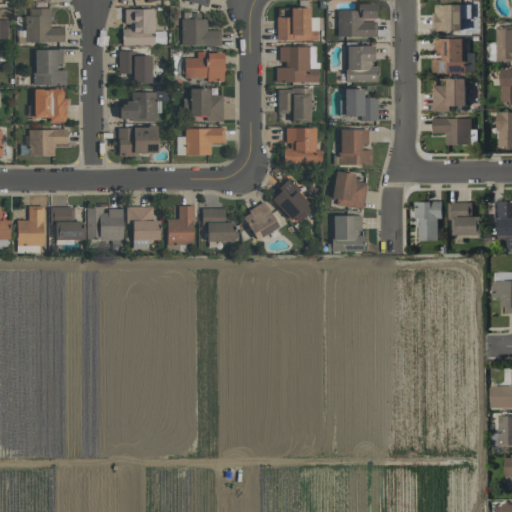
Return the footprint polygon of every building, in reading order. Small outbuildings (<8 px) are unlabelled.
[(374,37),(375,3),(356,3),(356,10),(336,10),(335,36),(374,37)] [(461,31),(461,18),(470,18),(470,4),(433,4),(433,30),(461,31)] [(275,40),(316,40),(315,18),(308,18),(308,7),(289,8),(289,17),(275,17),(275,40)] [(62,42),(62,27),(49,26),(50,8),(25,8),(25,30),(16,30),(16,41),(62,42)] [(220,30),(205,30),(205,19),(180,18),(180,44),(219,45),(220,30)] [(511,28),(496,28),(496,61),(511,61),(511,28)] [(465,38),(435,38),(435,57),(434,57),(434,72),(464,73),(465,38)] [(376,81),(375,65),(373,65),(372,45),(343,46),(344,81),(376,81)] [(316,46),(278,46),(278,65),(274,65),(273,82),(316,82),(316,46)] [(61,49),(32,49),(31,85),(64,85),(65,67),(61,67),(61,49)] [(132,50),(116,51),(117,73),(133,73),(133,83),(150,83),(150,55),(132,55),(132,50)] [(222,52),(195,52),(195,57),(183,57),(183,79),(222,79),(222,52)] [(511,67),(501,68),(501,104),(511,103),(511,67)] [(433,112),(450,111),(450,106),(466,106),(466,78),(447,78),(447,85),(433,85),(433,112)] [(290,122),(309,122),(308,87),(276,88),(276,112),(290,112),(290,122)] [(64,122),(63,88),(32,89),(32,117),(47,117),(47,122),(64,122)] [(221,121),(221,95),(207,95),(207,88),(188,88),(188,98),(182,98),(182,115),(204,115),(204,121),(221,121)] [(358,121),(376,120),(375,97),(362,97),(361,88),(342,89),(343,116),(358,115),(358,121)] [(154,91),(130,92),(130,102),(116,103),(116,119),(155,118),(154,91)] [(498,148),(511,147),(511,111),(498,111),(498,148)] [(471,118),(432,117),(432,132),(446,133),(446,144),(471,144),(471,118)] [(156,126),(116,127),(116,154),(156,154),(156,126)] [(314,128),(284,127),(283,144),(285,144),(284,163),(319,164),(320,151),(314,151),(314,128)] [(53,155),(52,144),(66,144),(66,128),(27,129),(27,156),(53,155)] [(209,154),(209,143),(223,142),(223,128),(183,128),(184,155),(209,154)] [(337,129),(337,164),(370,165),(370,150),(362,150),(362,144),(366,144),(366,129),(337,129)] [(335,205),(362,208),(364,182),(352,181),(353,173),(333,171),(331,197),(336,197),(335,205)] [(295,224),(313,207),(286,178),(268,195),(295,224)] [(511,200),(496,201),(497,236),(505,236),(505,247),(511,247),(511,200)] [(418,240),(438,240),(438,218),(442,218),(442,201),(415,202),(415,218),(418,218),(418,240)] [(255,240),(277,226),(262,202),(240,215),(255,240)] [(449,202),(449,234),(481,234),(481,216),(472,216),(472,202),(449,202)] [(15,245),(42,244),(41,205),(26,206),(26,220),(15,220),(15,245)] [(165,219),(165,244),(191,245),(192,205),(177,205),(176,219),(165,219)] [(103,208),(103,206),(85,206),(85,247),(97,247),(97,238),(121,238),(121,208),(103,208)] [(151,220),(151,206),(124,206),(124,223),(130,223),(130,239),(157,240),(158,220),(151,220)] [(48,224),(54,224),(53,239),(80,239),(80,221),(72,221),(72,207),(48,207),(48,224)] [(200,208),(200,226),(204,226),(205,242),(232,241),(231,222),(223,222),(222,207),(200,208)] [(359,215),(330,215),(329,251),(362,251),(362,235),(359,234),(359,215)] [(511,313),(511,280),(493,280),(492,298),(503,298),(503,313),(511,313)] [(499,385),(498,404),(511,404),(511,369),(511,370),(511,385),(499,385)] [(511,444),(511,415),(498,415),(498,445),(511,444)] [(495,511),(511,511),(511,503),(495,504),(495,511)]
